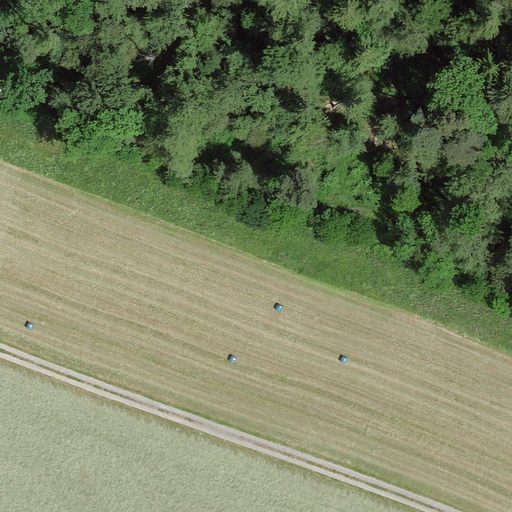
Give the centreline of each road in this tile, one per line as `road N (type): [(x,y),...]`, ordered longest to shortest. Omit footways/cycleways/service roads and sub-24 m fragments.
road 1 (track): [(511,218),(285,198),(29,95),(0,91)]
road 2 (track): [(0,349),(430,511)]
